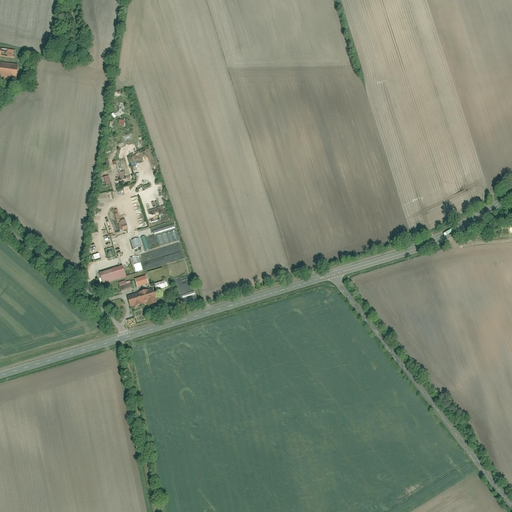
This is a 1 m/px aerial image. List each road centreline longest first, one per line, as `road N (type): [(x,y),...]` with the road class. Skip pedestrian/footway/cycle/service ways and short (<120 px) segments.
road 1 (unclassified): [(334,275),(511,507)]
road 2 (secondary): [(126,338),(334,275)]
road 3 (secondary): [(334,275),(450,235),(511,194)]
road 4 (track): [(126,338),(155,511)]
road 5 (unclassified): [(126,338),(0,224)]
road 6 (secondary): [(0,376),(126,338)]
